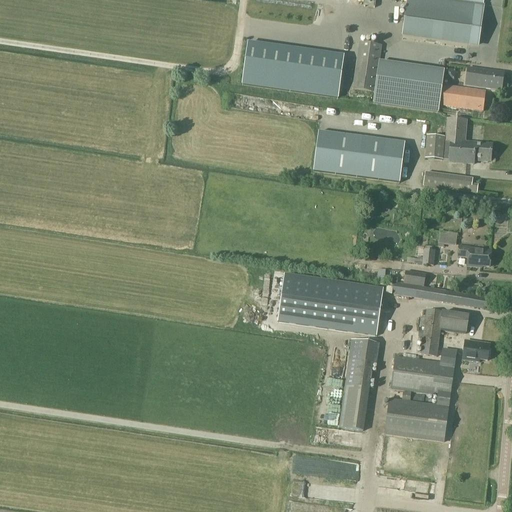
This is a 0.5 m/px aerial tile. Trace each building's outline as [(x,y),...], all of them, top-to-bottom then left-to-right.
[(475,0),(399,0),(395,34),(470,45),(476,5),(475,5),(475,0)] [(338,100),(344,59),(247,45),(241,87),(338,100)] [(354,92),(376,95),(379,66),(382,48),(359,45),(354,92)] [(466,87),(475,88),(502,91),(504,73),(469,69),(466,87)] [(442,87),(439,106),(483,112),(486,92),(442,87)] [(474,165),(474,161),(491,163),(492,146),(466,144),(467,122),(448,120),(446,139),(444,161),(450,161),(450,164),(474,165)] [(318,133),(313,173),(400,184),(405,144),(318,133)] [(427,137),(426,159),(444,161),(446,139),(427,137)] [(478,188),(472,188),(473,180),(426,174),(424,188),(477,195),(478,188)] [(442,232),(440,245),(457,248),(459,235),(442,232)] [(467,267),(477,268),(477,267),(490,268),(491,252),(469,250),(469,248),(459,247),(458,257),(468,258),(467,267)] [(437,252),(426,251),(424,266),(435,267),(437,252)] [(406,272),(404,285),(425,288),(427,275),(406,272)] [(284,274),(277,322),(325,329),(377,337),(384,289),(349,284),(284,274)] [(395,295),(443,303),(486,311),(488,299),(397,284),(395,295)] [(427,311),(424,332),(419,331),(418,339),(423,340),(421,355),(437,358),(440,331),(466,334),(468,317),(427,311)] [(471,355),(471,359),(488,361),(490,346),(473,343),(473,344),(465,343),(463,354),(471,355)] [(450,398),(455,366),(456,354),(443,352),(441,364),(396,358),(391,389),(438,396),(437,407),(390,400),(385,435),(444,443),(450,398)]
